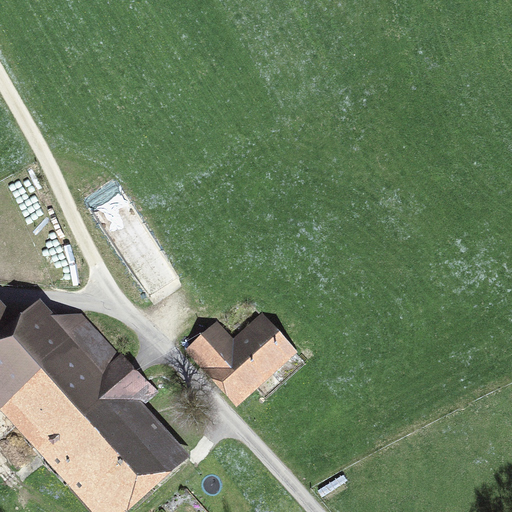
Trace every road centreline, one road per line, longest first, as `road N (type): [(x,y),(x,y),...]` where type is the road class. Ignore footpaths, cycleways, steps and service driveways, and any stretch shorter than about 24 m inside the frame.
road 1 (track): [(317,511),(125,302),(0,294)]
road 2 (track): [(125,302),(0,74)]
